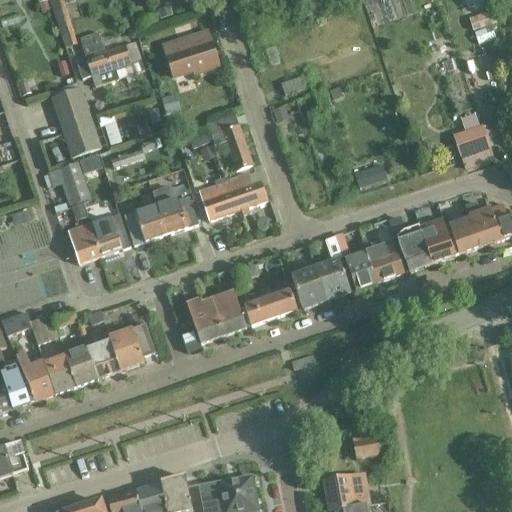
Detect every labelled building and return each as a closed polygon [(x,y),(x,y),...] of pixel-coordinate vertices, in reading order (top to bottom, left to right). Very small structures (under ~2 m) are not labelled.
[(58,0),(49,3),(65,52),(78,48),(64,6),(75,3),(73,0),(58,0)] [(463,0),(467,16),(490,8),(487,0),(463,0)] [(170,21),(168,14),(158,17),(161,25),(170,21)] [(495,25),(494,22),(491,15),(470,22),(473,33),(495,25)] [(218,67),(208,37),(207,33),(162,47),(172,78),(193,71),(194,75),(218,67)] [(115,84),(105,55),(99,36),(79,42),(86,61),(76,65),(82,82),(92,79),(95,90),(115,84)] [(144,75),(140,62),(135,45),(105,55),(115,84),(119,82),(115,71),(131,66),(135,78),(144,75)] [(266,52),(272,68),(280,65),(278,59),(278,58),(275,49),(266,52)] [(268,72),(262,56),(253,60),(259,76),(268,72)] [(64,64),(57,67),(61,80),(68,78),(64,64)] [(50,67),(35,72),(38,80),(52,75),(50,67)] [(285,99),(305,92),(300,80),(281,86),(285,99)] [(25,81),(18,84),(22,98),(30,96),(28,90),(26,83),(25,81)] [(339,92),(330,95),(333,104),(342,101),(339,92)] [(50,103),(58,126),(70,162),(99,152),(80,93),(50,103)] [(181,113),(176,97),(161,101),(166,117),(181,113)] [(273,114),(277,127),(289,123),(285,110),(273,114)] [(236,118),(207,128),(210,137),(210,139),(239,129),(236,118)] [(115,127),(104,131),(110,151),(122,147),(115,127)] [(146,127),(136,130),(139,140),(149,137),(146,127)] [(253,168),(239,129),(210,139),(213,146),(214,149),(226,145),(236,174),(253,168)] [(457,138),(463,159),(488,150),(481,130),(457,138)] [(161,139),(168,160),(176,158),(169,137),(161,139)] [(210,139),(210,137),(189,144),(192,153),(213,146),(210,139)] [(154,142),(109,158),(112,165),(161,148),(158,140),(154,142)] [(212,150),(200,154),(204,165),(216,161),(212,150)] [(143,155),(112,166),(115,173),(145,162),(143,155)] [(92,164),(81,168),(85,178),(96,175),(92,164)] [(57,173),(49,176),(54,190),(62,188),(70,210),(90,203),(77,166),(57,173)] [(355,178),(359,191),(372,187),(368,174),(355,178)] [(242,213),(236,196),(235,194),(228,196),(224,186),(199,194),(209,224),(242,213)] [(244,219),(248,218),(247,216),(249,215),(247,211),(258,207),(256,202),(265,199),(261,187),(236,196),(242,213),(244,219)] [(156,208),(166,239),(197,229),(188,201),(178,204),(177,201),(156,208)] [(87,221),(83,207),(71,211),(76,225),(87,221)] [(511,219),(507,221),(505,217),(502,207),(487,212),(490,213),(501,244),(511,240),(511,219)] [(134,250),(166,239),(156,208),(123,219),(134,250)] [(501,244),(490,213),(487,212),(468,218),(469,221),(479,251),(501,244)] [(89,227),(100,260),(130,251),(119,218),(89,227)] [(459,258),(479,251),(469,221),(447,229),(457,259),(459,258)] [(399,222),(387,226),(393,243),(405,238),(399,222)] [(457,259),(447,229),(445,230),(442,222),(419,230),(421,238),(431,268),(455,260),(455,259),(457,259)] [(402,277),(392,247),(394,246),(392,243),(393,243),(387,226),(386,224),(374,228),(382,250),(371,254),(370,251),(364,252),(365,255),(346,262),(357,295),(377,288),(376,287),(402,277)] [(78,268),(100,260),(89,227),(67,235),(78,268)] [(334,241),(340,257),(340,256),(342,261),(350,258),(342,237),(334,240),(334,241)] [(408,276),(431,268),(421,238),(398,246),(408,276)] [(315,272),(326,305),(350,297),(338,264),(315,272)] [(263,287),(257,269),(247,272),(233,276),(244,309),(250,307),(248,300),(254,298),(252,290),(263,287)] [(302,313),(326,305),(315,272),(291,280),(302,313)] [(211,303),(223,340),(246,332),(233,295),(211,303)] [(297,315),(290,295),(244,311),(251,331),(297,315)] [(223,340),(211,303),(202,306),(200,303),(186,307),(200,348),(223,340)] [(77,325),(73,311),(52,318),(56,332),(77,325)] [(32,329),(31,326),(26,314),(1,325),(7,340),(32,329)] [(88,319),(91,329),(103,325),(100,315),(88,319)] [(31,326),(32,329),(40,348),(59,341),(51,318),(31,326)] [(109,342),(110,345),(120,376),(144,367),(142,362),(155,357),(146,330),(109,342)] [(98,384),(120,376),(110,345),(86,354),(98,384)] [(98,384),(86,354),(85,350),(64,358),(65,360),(77,391),(98,384)] [(43,366),(31,370),(25,356),(16,360),(32,398),(30,398),(31,400),(33,400),(34,406),(56,398),(44,367),(43,366)] [(314,366),(312,359),(292,366),(295,374),(315,368),(314,366)] [(56,398),(77,391),(65,360),(44,367),(56,398)] [(1,380),(6,378),(4,373),(0,374),(0,375),(1,378),(0,378),(0,417),(12,413),(1,380)] [(1,380),(12,413),(29,408),(18,379),(7,382),(6,378),(1,380)] [(384,429),(382,420),(374,422),(376,431),(377,430),(378,437),(384,436),(383,429),(384,429)] [(380,458),(379,451),(375,430),(352,434),(357,462),(380,458)] [(13,478),(28,473),(20,445),(4,449),(13,478)] [(0,482),(13,478),(4,449),(0,450),(0,482)] [(258,511),(252,479),(200,490),(205,511),(258,511)] [(361,479),(360,480),(360,479),(324,486),(329,511),(350,511),(367,509),(361,479)] [(192,511),(186,480),(162,486),(166,511),(192,511)] [(166,511),(162,486),(136,492),(136,493),(140,511),(166,511)] [(140,511),(136,493),(108,502),(110,511),(140,511)]
